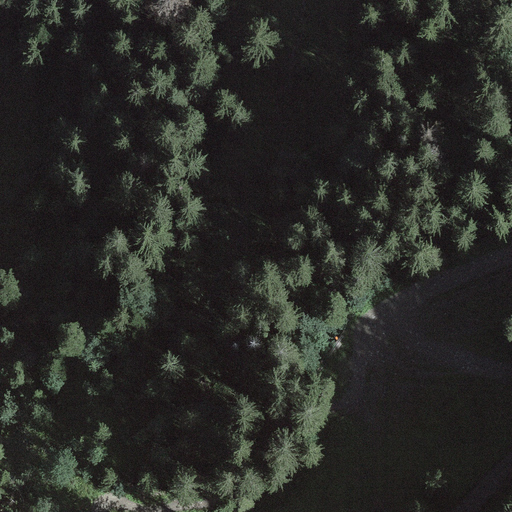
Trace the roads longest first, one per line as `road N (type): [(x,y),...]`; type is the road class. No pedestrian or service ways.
road 1 (track): [(387,324),(414,298),(511,250)]
road 2 (track): [(511,365),(409,345),(387,324)]
